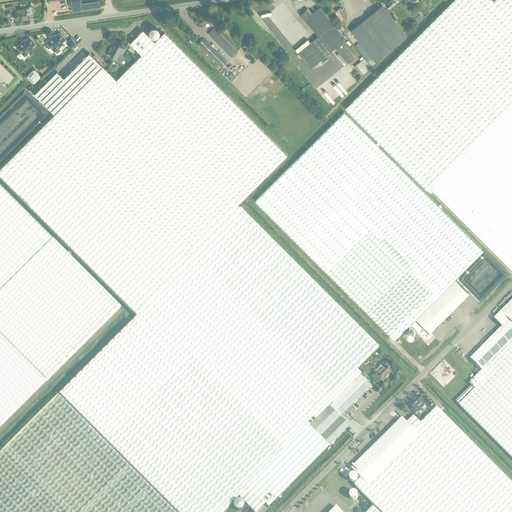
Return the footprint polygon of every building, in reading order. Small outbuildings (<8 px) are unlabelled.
[(68,0),(69,7),(71,6),(72,11),(77,10),(77,9),(81,8),(99,6),(100,6),(98,0),(68,0)] [(511,0),(452,0),(346,108),(431,192),(433,190),(511,269),(511,268),(511,0)] [(20,9),(19,9),(13,10),(12,5),(9,6),(10,12),(8,13),(7,13),(6,14),(7,16),(8,16),(9,17),(16,16),(16,19),(22,18),(20,9)] [(393,13),(390,15),(382,5),(366,18),(391,49),(407,36),(394,20),(397,18),(393,13)] [(27,14),(32,13),(31,6),(28,7),(28,8),(20,9),(22,18),(27,18),(27,14)] [(347,39),(344,36),(320,6),(309,15),(306,10),(301,14),(318,36),(298,52),(311,68),(336,48),(348,63),(354,58),(342,43),(347,39)] [(413,7),(409,10),(414,17),(418,14),(413,7)] [(202,23),(216,21),(214,13),(201,15),(202,23)] [(376,61),(391,49),(366,18),(351,30),(376,61)] [(232,57),(237,51),(214,27),(208,33),(232,57)] [(54,114),(0,168),(0,180),(136,317),(183,271),(242,212),(239,209),(235,205),(283,158),(286,154),(164,32),(154,41),(143,29),(130,42),(138,51),(141,54),(142,54),(116,80),(102,66),(89,52),(64,77),(57,70),(34,93),(54,114)] [(54,35),(46,42),(54,51),(57,54),(61,49),(59,47),(63,43),(62,42),(64,40),(66,43),(67,41),(65,39),(59,32),(55,36),(54,35)] [(16,47),(24,55),(33,48),(32,46),(35,43),(29,37),(25,40),(24,39),(16,47)] [(76,43),(71,38),(66,43),(71,48),(76,43)] [(221,67),(227,61),(204,38),(198,44),(221,67)] [(114,44),(109,55),(116,59),(119,61),(121,57),(122,56),(121,56),(121,54),(122,55),(125,49),(118,45),(118,46),(114,44)] [(371,68),(364,60),(357,66),(364,74),(371,68)] [(34,83),(40,77),(39,76),(40,76),(34,70),(33,70),(27,75),(27,76),(27,77),(32,83),(33,82),(34,83)] [(231,81),(235,77),(231,73),(227,77),(231,81)] [(415,319),(416,318),(455,279),(484,250),(345,112),(256,201),(395,339),(411,323),(415,319)] [(0,292),(52,240),(0,187),(0,292)] [(242,212),(59,395),(176,511),(223,511),(238,498),(248,508),(252,511),(257,511),(265,505),(268,508),(329,447),(345,431),(347,429),(349,427),(340,418),(346,412),(371,387),(360,376),(361,375),(356,370),(358,369),(366,361),(378,349),(324,294),(245,215),(242,212)] [(47,381),(120,308),(52,240),(0,292),(0,336),(45,382),(46,381),(47,381)] [(469,293),(455,279),(416,318),(430,332),(469,293)] [(480,369),(482,371),(511,340),(511,301),(494,319),(502,328),(470,360),(480,369)] [(415,319),(411,323),(425,337),(429,333),(415,319)] [(0,427),(45,382),(0,336),(0,427)] [(511,340),(482,371),(487,377),(475,390),(459,405),(511,458),(511,340)] [(371,376),(376,381),(379,379),(382,382),(386,378),(387,379),(391,374),(388,370),(390,368),(385,363),(381,366),(384,369),(377,375),(375,373),(371,376)] [(469,384),(473,387),(475,390),(487,377),(482,371),(469,384)] [(0,511),(173,511),(126,464),(58,396),(0,453),(0,511)] [(428,397),(424,401),(419,396),(410,405),(413,407),(410,410),(416,415),(418,412),(419,412),(419,413),(420,412),(421,412),(421,411),(422,411),(422,410),(421,409),(426,405),(429,409),(434,404),(428,397)] [(420,424),(414,430),(421,438),(370,488),(360,478),(357,482),(358,483),(355,486),(380,511),(511,511),(511,483),(437,407),(420,424)] [(414,430),(420,424),(414,417),(413,418),(411,420),(410,421),(408,423),(407,424),(414,430)] [(421,438),(414,430),(407,424),(402,418),(402,419),(399,422),(398,422),(395,425),(396,425),(393,428),(376,444),(374,447),(373,447),(372,448),(368,452),(369,453),(368,454),(367,453),(359,461),(357,463),(355,466),(355,465),(351,469),(355,473),(360,478),(370,488),(421,438)]
